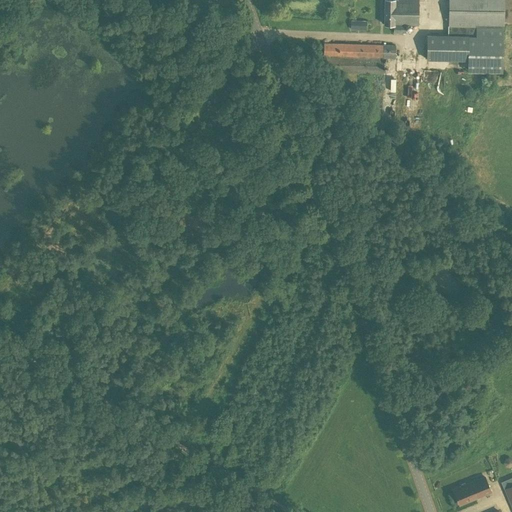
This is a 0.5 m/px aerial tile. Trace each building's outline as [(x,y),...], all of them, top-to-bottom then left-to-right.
[(418,26),(419,0),(384,0),(384,24),(394,24),(394,33),(406,33),(406,25),(418,26)] [(448,0),(448,31),(448,36),(427,35),(427,60),(468,60),(468,72),(503,72),(504,31),(504,0),(448,0)] [(396,58),(396,45),(383,44),(324,43),(323,72),(343,72),(343,80),(364,81),(364,73),(370,73),(383,74),(384,58),(396,58)] [(443,160),(444,159),(449,152),(440,146),(434,154),(443,160)] [(459,487),(454,490),(460,504),(482,495),(491,491),(485,476),(473,482),(468,484),(464,482),(461,484),(459,487)] [(511,477),(501,482),(511,505),(511,508),(511,477)]
